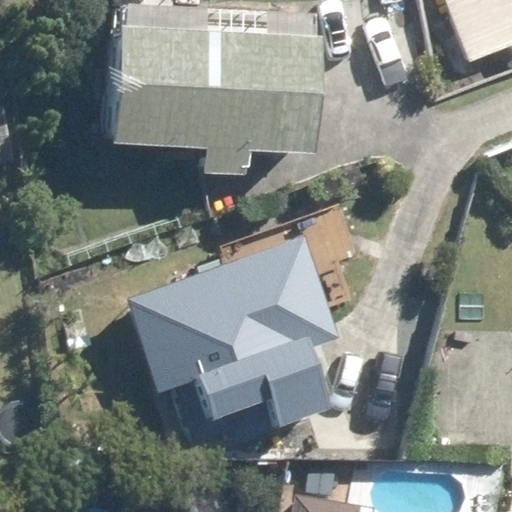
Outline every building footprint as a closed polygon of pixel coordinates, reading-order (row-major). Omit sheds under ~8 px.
[(511,0),(444,0),(469,63),(508,47),(511,56),(511,0)] [(204,153),(203,176),(245,178),(246,155),(309,157),(315,41),(200,37),(202,10),(135,8),(134,33),(116,33),(110,149),(204,153)] [(0,165),(12,162),(1,113),(0,113),(0,165)] [(302,239),(123,304),(158,403),(210,385),(222,421),(299,394),(286,360),(338,340),(302,239)] [(207,398),(177,408),(187,435),(216,425),(207,398)] [(372,511),(373,511),(293,497),(291,511),(372,511)]
